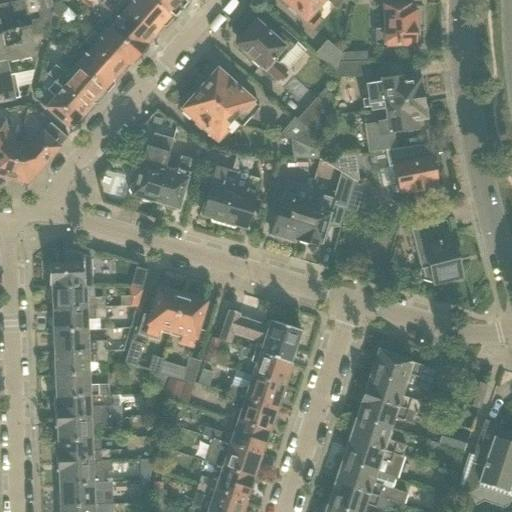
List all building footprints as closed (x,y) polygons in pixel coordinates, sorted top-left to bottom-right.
[(38,0),(28,0),(24,1),(24,0),(0,5),(0,19),(27,14),(27,13),(40,10),(38,0)] [(41,11),(52,6),(51,0),(38,0),(40,10),(41,11)] [(109,30),(140,57),(147,49),(146,45),(154,36),(118,4),(114,0),(96,0),(101,4),(100,4),(118,20),(109,30)] [(166,28),(173,19),(151,0),(135,0),(133,2),(130,0),(121,0),(118,4),(154,36),(162,27),(166,28)] [(151,0),(173,19),(189,1),(187,0),(151,0)] [(325,0),(282,0),(310,24),(318,14),(315,11),(325,0)] [(61,2),(52,8),(51,10),(60,18),(68,8),(61,2)] [(52,6),(41,11),(41,12),(39,12),(40,20),(32,22),(33,31),(30,31),(29,26),(0,32),(0,30),(0,48),(41,40),(41,41),(46,40),(48,27),(47,27),(51,10),(52,8),(52,6)] [(416,44),(416,41),(419,41),(418,28),(415,28),(415,6),(384,7),(385,29),(375,29),(375,46),(416,44)] [(47,27),(48,27),(56,30),(58,26),(63,21),(60,18),(51,10),(47,27)] [(277,82),(289,69),(290,70),(306,51),(281,29),(275,35),(258,20),(257,21),(253,21),(245,30),(245,35),(242,39),(244,40),(238,47),(277,82)] [(85,41),(121,73),(129,64),(133,64),(140,57),(109,30),(101,39),(92,32),(85,41)] [(0,77),(9,76),(7,64),(32,59),(34,53),(38,52),(41,41),(41,40),(0,48),(0,77)] [(76,67),(79,70),(107,94),(114,86),(113,82),(121,73),(85,41),(77,50),(85,57),(76,67)] [(340,63),(343,54),(326,41),(315,54),(338,73),(340,63)] [(367,62),(367,52),(343,53),(343,54),(340,63),(367,62)] [(338,73),(338,78),(370,77),(369,62),(367,62),(340,63),(338,73)] [(47,74),(90,113),(107,94),(79,70),(71,80),(55,66),(47,74)] [(217,70),(209,80),(206,78),(197,88),(235,121),(234,122),(241,128),(258,108),(252,102),(252,101),(217,70)] [(45,108),(72,133),(90,113),(47,74),(45,73),(41,87),(54,98),(45,108)] [(0,101),(20,98),(17,86),(15,75),(9,76),(0,77),(0,101)] [(423,104),(421,90),(422,90),(422,89),(423,88),(424,87),(424,86),(424,85),(424,84),(424,83),(423,82),(422,80),(421,79),(419,79),(402,81),(401,77),(381,80),(382,84),(367,86),(369,99),(362,100),(363,108),(370,107),(371,111),(386,109),(423,104)] [(190,101),(182,110),(217,141),(234,122),(235,121),(197,88),(188,98),(190,101)] [(328,92),(320,101),(330,110),(333,96),(328,92)] [(325,126),(330,110),(317,98),(306,110),(297,120),(322,142),(325,126)] [(393,133),(429,128),(427,110),(424,110),(423,104),(386,109),(387,122),(365,125),(369,152),(395,148),(393,133)] [(0,110),(0,176),(10,180),(18,144),(8,142),(2,110),(0,110)] [(154,117),(151,126),(160,128),(162,119),(154,117)] [(291,143),(319,153),(322,142),(297,120),(294,118),(278,137),(291,140),(291,143)] [(10,180),(26,184),(35,175),(33,171),(38,166),(41,168),(67,139),(50,124),(30,147),(18,144),(10,180)] [(424,140),(424,133),(396,134),(397,147),(413,146),(413,141),(424,140)] [(153,135),(150,148),(146,147),(135,183),(131,185),(129,191),(131,195),(156,203),(166,168),(165,168),(169,153),(168,153),(172,141),(153,135)] [(293,160),(308,160),(317,160),(319,153),(291,143),(293,160)] [(341,175),(354,182),(356,183),(357,180),(354,155),(318,160),(319,160),(341,175)] [(174,211),(178,209),(192,160),(180,157),(176,171),(166,168),(156,203),(165,205),(167,209),(174,211)] [(438,190),(439,190),(436,174),(437,172),(437,171),(438,169),(437,167),(437,166),(436,164),(435,163),(433,162),(432,157),(431,158),(431,159),(393,167),(398,194),(414,194),(437,189),(438,190)] [(236,226),(247,229),(261,180),(250,177),(248,171),(251,170),(255,158),(244,158),(243,158),(242,161),(238,174),(224,226),(234,228),(236,226)] [(238,174),(231,172),(227,171),(215,167),(201,215),(211,218),(212,222),(224,226),(238,174)] [(333,199),(335,199),(333,204),(345,208),(346,208),(354,182),(341,175),(339,176),(333,199)] [(356,183),(354,182),(346,208),(345,210),(371,218),(378,196),(356,183)] [(285,185),(270,234),(273,237),(277,238),(281,237),(295,241),(306,204),(307,204),(311,188),(297,183),(295,188),(285,185)] [(295,241),(311,246),(310,248),(312,251),(316,252),(320,251),(333,204),(335,199),(333,199),(323,196),(319,208),(307,204),(306,204),(295,241)] [(460,277),(446,221),(410,230),(420,268),(418,275),(420,280),(434,284),(448,280),(452,283),(458,281),(460,277)] [(49,266),(50,289),(91,287),(90,258),(64,249),(65,265),(59,265),(58,263),(52,264),(51,265),(49,266)] [(130,286),(142,290),(144,283),(133,279),(130,286)] [(142,290),(130,286),(130,288),(131,308),(138,308),(142,290)] [(104,308),(104,307),(104,298),(94,298),(94,287),(91,287),(50,289),(50,300),(52,301),(53,310),(104,308)] [(161,328),(172,331),(182,297),(180,296),(180,293),(171,290),(168,293),(159,290),(146,332),(159,336),(161,328)] [(194,297),(187,295),(184,297),(182,297),(172,331),(182,334),(180,342),(193,346),(205,304),(196,301),(194,297)] [(105,319),(105,317),(112,317),(112,307),(104,307),(104,308),(53,310),(53,319),(51,319),(52,332),(86,330),(86,320),(105,319)] [(219,340),(231,344),(233,335),(255,342),(253,351),(291,363),(301,331),(270,321),(268,327),(239,317),(240,314),(229,310),(219,340)] [(52,345),(54,345),(54,354),(106,351),(106,342),(87,343),(86,330),(52,332),(52,345)] [(142,344),(130,341),(124,363),(135,367),(142,344)] [(253,351),(243,348),(240,356),(252,360),(252,362),(256,363),(252,376),(286,387),(290,376),(287,375),(291,363),(253,351)] [(106,362),(106,351),(54,354),(55,362),(53,363),(53,375),(88,374),(87,363),(106,362)] [(431,369),(422,366),(379,351),(376,353),(372,365),(373,368),(371,374),(405,385),(404,385),(428,393),(430,393),(437,373),(435,370),(431,369)] [(200,361),(189,358),(182,381),(194,384),(200,361)] [(203,370),(199,382),(209,386),(213,373),(203,370)] [(160,375),(151,372),(150,372),(147,382),(163,387),(166,377),(160,375)] [(88,374),(53,375),(54,389),(56,389),(56,398),(89,397),(107,396),(107,385),(88,386),(88,374)] [(364,395),(417,413),(420,403),(420,402),(401,396),(404,385),(405,385),(371,374),(371,376),(368,377),(366,383),(367,386),(364,395)] [(279,398),(282,399),(286,387),(252,376),(248,388),(243,387),(243,389),(231,385),(228,393),(276,409),(279,398)] [(163,397),(180,402),(185,384),(169,379),(163,397)] [(479,409),(486,387),(471,382),(463,404),(479,409)] [(272,421),(276,409),(228,393),(225,402),(237,406),(236,407),(241,409),(236,422),(271,433),(275,422),(272,421)] [(413,424),(417,413),(364,395),(361,405),(359,404),(355,417),(390,429),(394,418),(413,424)] [(122,406),(108,407),(89,408),(89,397),(56,398),(54,398),(55,419),(121,417),(123,417),(122,406)] [(122,427),(121,417),(55,419),(56,441),(90,440),(90,439),(90,429),(109,428),(122,427)] [(386,440),(390,429),(355,417),(351,430),(353,430),(350,439),(402,457),(406,446),(386,440)] [(498,425),(485,420),(473,456),(469,454),(458,487),(462,488),(461,490),(470,493),(478,489),(479,487),(511,497),(511,494),(511,483),(511,481),(511,443),(494,437),(498,425)] [(202,435),(213,439),(212,439),(260,455),(264,443),(267,444),(271,433),(236,422),(232,434),(228,433),(227,435),(205,427),(202,435)] [(468,437),(455,433),(451,447),(463,451),(468,437)] [(90,440),(56,441),(57,463),(111,461),(111,459),(121,459),(121,451),(109,451),(109,450),(101,451),(100,439),(90,439),(90,440)] [(256,478),(260,467),(257,466),(260,455),(212,439),(210,447),(222,451),(221,453),(225,454),(221,467),(256,478)] [(404,457),(402,457),(350,439),(347,449),(345,448),(341,460),(395,478),(397,479),(404,457)] [(457,475),(462,458),(461,458),(452,459),(448,472),(457,475)] [(139,459),(139,469),(151,469),(152,459),(149,459),(139,459)] [(388,500),(404,505),(408,494),(392,489),(395,478),(341,460),(337,473),(338,474),(336,483),(388,500)] [(111,461),(57,463),(57,485),(59,485),(92,484),(92,483),(103,483),(103,472),(111,471),(111,461)] [(249,489),(252,490),(256,478),(221,467),(217,480),(213,478),(212,480),(200,476),(197,485),(245,501),(249,489)] [(161,496),(163,483),(154,482),(152,495),(161,496)] [(58,507),(93,506),(92,494),(112,493),(112,497),(123,497),(122,483),(111,483),(103,483),(92,483),(92,484),(59,485),(60,493),(58,493),(58,507)] [(364,511),(366,506),(375,509),(384,511),(388,500),(336,483),(332,492),(331,491),(327,503),(351,511),(364,511)] [(242,511),(245,501),(197,485),(194,493),(206,497),(206,499),(210,500),(205,511),(242,511)] [(440,493),(450,497),(452,488),(443,485),(440,493)] [(432,511),(445,511),(449,503),(437,498),(432,511)] [(351,511),(327,503),(323,511),(351,511)]
